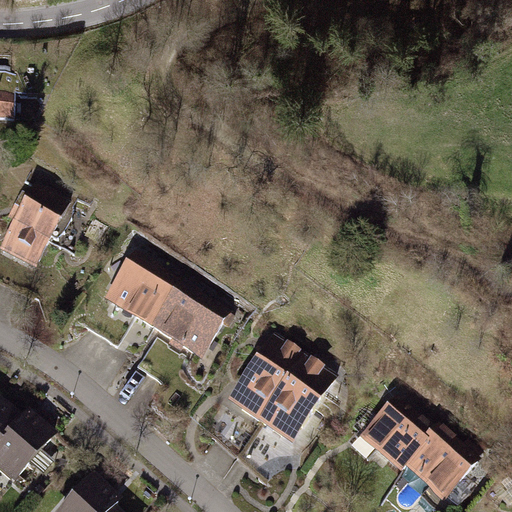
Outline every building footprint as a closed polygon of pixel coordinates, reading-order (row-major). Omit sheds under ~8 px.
[(15,76),(0,76),(0,121),(15,121),(15,76)] [(24,214),(6,248),(41,266),(55,240),(61,243),(75,216),(68,213),(72,205),(61,200),(62,198),(48,191),(47,193),(37,189),(32,198),(25,195),(17,211),(24,214)] [(111,298),(159,328),(184,288),(137,258),(111,298)] [(184,288),(159,328),(179,341),(206,358),(225,328),(230,331),(237,321),(184,288)] [(244,408),(263,421),(307,358),(277,337),(243,386),(254,393),(244,408)] [(307,358),(263,421),(283,435),(293,420),(304,428),(338,379),(307,358)] [(0,447),(25,419),(0,397),(0,447)] [(380,421),(387,427),(375,442),(407,470),(437,436),(406,409),(408,407),(399,399),(380,421)] [(0,466),(19,483),(59,437),(31,412),(0,447),(0,466)] [(443,496),(456,482),(463,488),(482,466),(473,458),(471,460),(470,459),(475,452),(465,443),(459,450),(440,433),(411,467),(443,496)] [(71,498),(58,511),(108,511),(120,498),(92,474),(71,498)]
